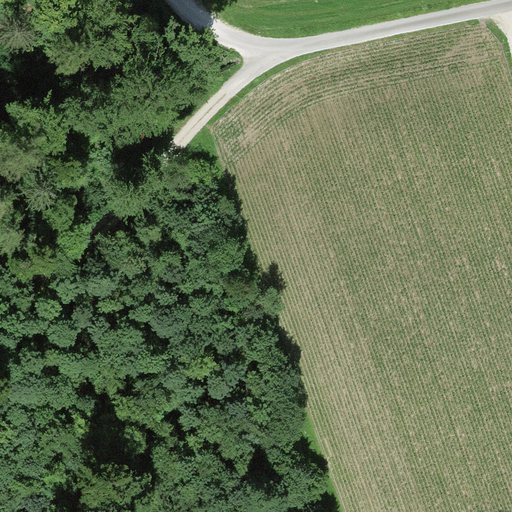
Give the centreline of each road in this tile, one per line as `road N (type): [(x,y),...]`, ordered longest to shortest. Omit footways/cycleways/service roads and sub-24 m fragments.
road 1 (track): [(172,0),(200,25),(279,51),(211,99),(65,256),(0,284)]
road 2 (track): [(511,6),(279,51)]
